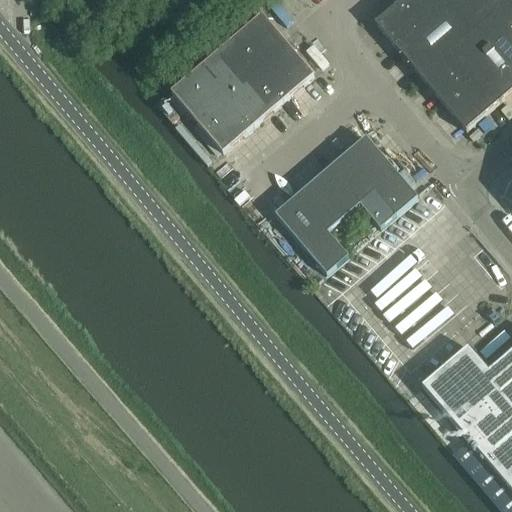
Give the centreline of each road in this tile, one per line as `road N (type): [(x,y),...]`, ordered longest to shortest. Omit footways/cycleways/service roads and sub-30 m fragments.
road 1 (unclassified): [(409,511),(0,29)]
road 2 (unclassified): [(202,511),(0,276)]
road 3 (unclassified): [(369,86),(259,176)]
road 4 (unclassified): [(452,188),(369,86)]
